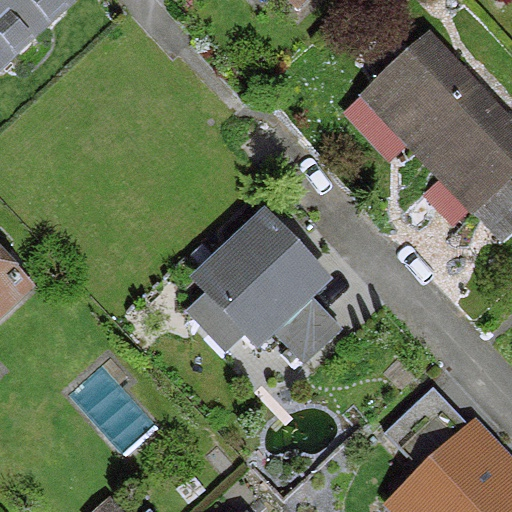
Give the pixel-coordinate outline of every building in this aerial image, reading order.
[(0,0),(0,58),(63,0),(0,0)] [(430,175),(455,202),(469,217),(511,176),(511,134),(424,40),(369,92),(413,140),(404,148),(430,175)] [(196,286),(251,344),(265,331),(317,283),(262,224),(196,286)] [(0,302),(19,285),(0,263),(0,302)] [(511,511),(511,501),(459,445),(420,482),(403,498),(416,511),(511,511)]
